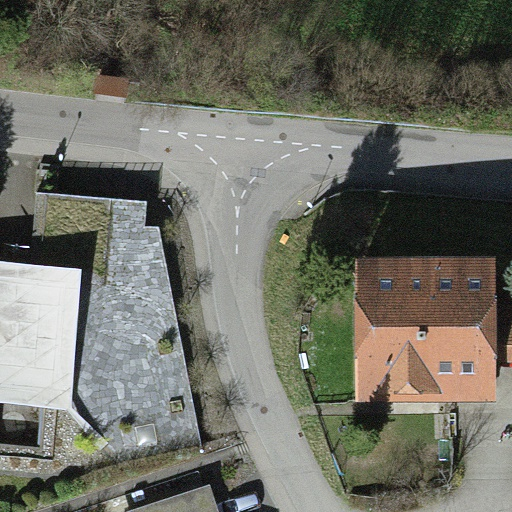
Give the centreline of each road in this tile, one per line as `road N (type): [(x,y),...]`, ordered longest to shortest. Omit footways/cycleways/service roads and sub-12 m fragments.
road 1 (residential): [(247,136),(237,259),(248,344),(319,511)]
road 2 (unclassified): [(247,136),(511,163)]
road 3 (unclassified): [(0,111),(247,136)]
